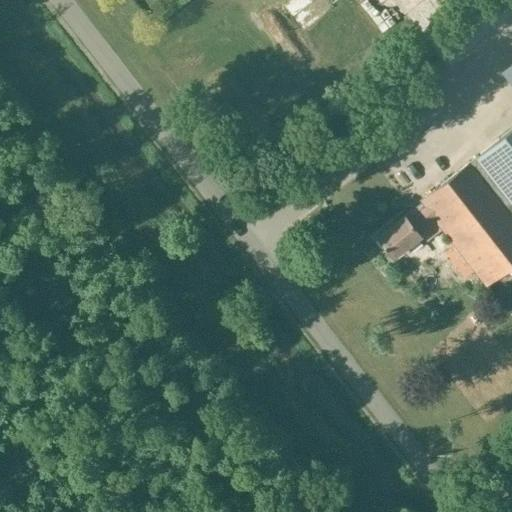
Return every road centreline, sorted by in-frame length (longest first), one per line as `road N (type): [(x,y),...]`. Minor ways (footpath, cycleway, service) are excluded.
road 1 (unclassified): [(460,511),(59,0)]
road 2 (unknown): [(259,256),(511,54)]
